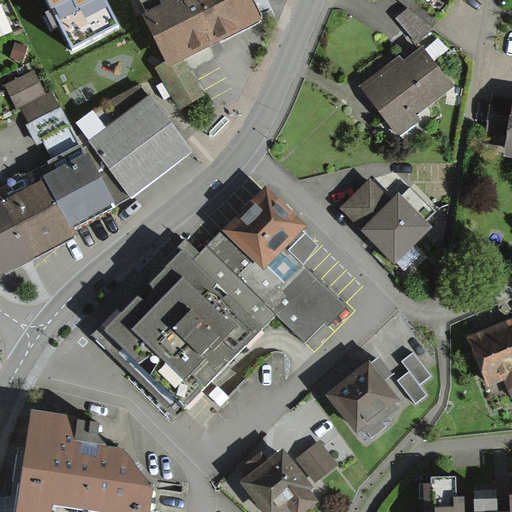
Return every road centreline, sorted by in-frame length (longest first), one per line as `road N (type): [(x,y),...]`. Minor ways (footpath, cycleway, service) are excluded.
road 1 (unclassified): [(312,0),(243,148),(37,335)]
road 2 (residential): [(362,511),(440,404)]
road 3 (residential): [(468,120),(491,0)]
